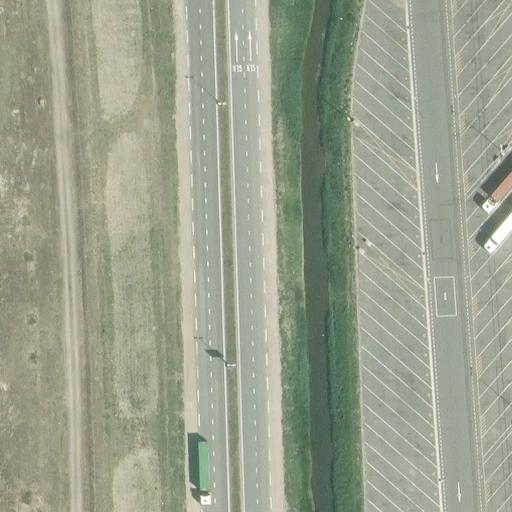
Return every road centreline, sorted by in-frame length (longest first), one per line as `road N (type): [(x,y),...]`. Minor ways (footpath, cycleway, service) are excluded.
road 1 (unclassified): [(198,0),(217,511)]
road 2 (unclassified): [(256,511),(243,0)]
